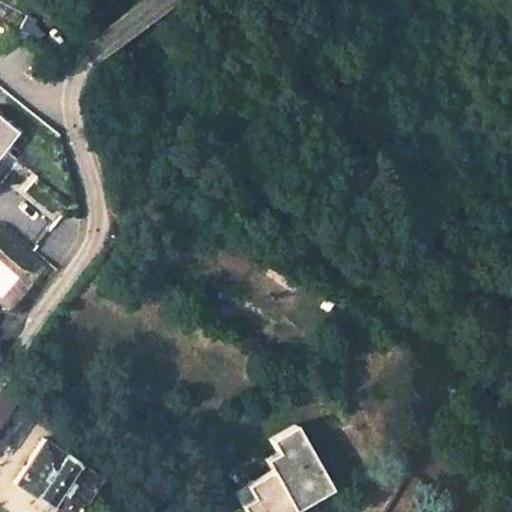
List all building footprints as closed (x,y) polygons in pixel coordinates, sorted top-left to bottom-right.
[(33,18),(24,13),(16,28),(26,33),(33,18)] [(16,136),(0,121),(0,190),(20,169),(1,152),(16,136)] [(0,420),(30,379),(14,368),(0,386),(0,420)] [(332,486),(301,423),(274,437),(286,462),(251,479),(263,506),(252,511),(297,511),(295,506),(332,486)] [(65,456),(43,440),(13,482),(54,511),(75,511),(98,478),(81,466),(84,461),(69,450),(65,456)]
